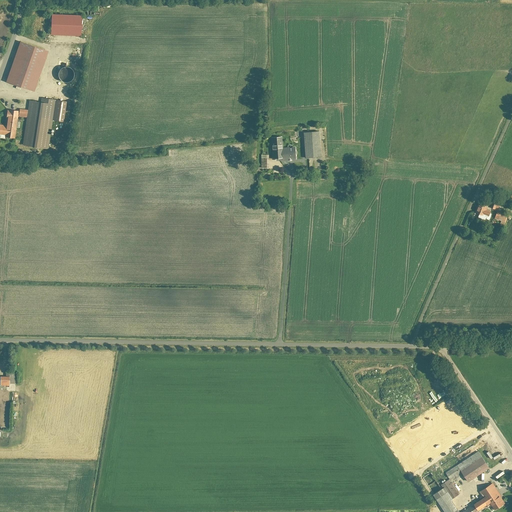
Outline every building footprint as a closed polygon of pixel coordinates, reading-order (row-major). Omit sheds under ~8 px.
[(20,44),(19,51),(46,56),(47,48),(20,44)] [(30,83),(33,68),(42,70),(44,58),(15,53),(11,80),(30,83)] [(6,79),(4,88),(25,91),(26,83),(6,79)] [(23,144),(49,148),(56,102),(29,98),(27,112),(26,119),(23,144)] [(0,125),(0,139),(3,140),(4,138),(15,140),(16,129),(19,130),(20,123),(17,123),(17,118),(26,119),(27,112),(8,109),(8,112),(6,112),(5,120),(6,120),(5,127),(0,125)] [(302,134),(304,160),(320,158),(318,132),(302,134)] [(274,151),(274,162),(297,161),(296,148),(282,149),(281,138),(270,138),(270,151),(274,151)] [(492,201),(489,209),(495,211),(498,203),(492,201)] [(483,218),(484,216),(489,217),(491,212),(486,211),(487,207),(479,204),(475,214),(483,218)] [(0,376),(0,386),(14,386),(14,376),(0,376)] [(443,511),(476,511),(472,505),(462,511),(457,511),(450,501),(460,495),(450,480),(455,477),(457,480),(462,476),(467,483),(490,468),(479,451),(444,474),(448,480),(440,486),(442,489),(432,496),(443,511)] [(483,499),(472,505),(476,511),(478,511),(489,505),(493,511),(505,504),(492,484),(479,493),(483,499)]
